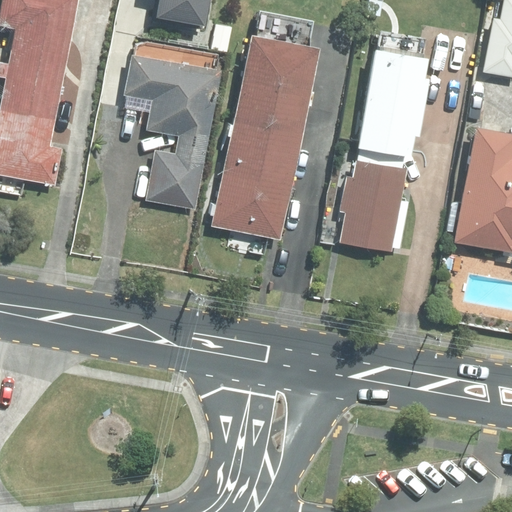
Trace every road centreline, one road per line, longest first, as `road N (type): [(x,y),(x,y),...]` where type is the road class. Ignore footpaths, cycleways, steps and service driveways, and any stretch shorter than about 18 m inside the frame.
road 1 (secondary): [(0,307),(250,350)]
road 2 (secondary): [(314,363),(511,397)]
road 3 (tertiary): [(314,363),(279,482),(238,506)]
road 4 (tertiary): [(238,506),(250,350)]
